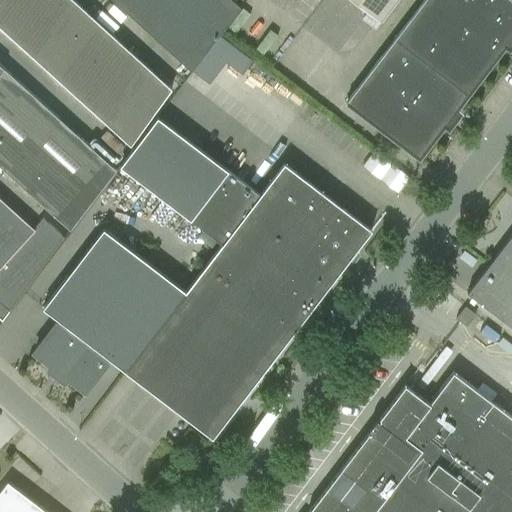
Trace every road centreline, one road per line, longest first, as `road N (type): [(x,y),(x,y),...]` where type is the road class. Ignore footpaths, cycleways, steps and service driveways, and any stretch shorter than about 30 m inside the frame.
road 1 (unclassified): [(215,511),(511,126)]
road 2 (unclassified): [(131,511),(0,391)]
